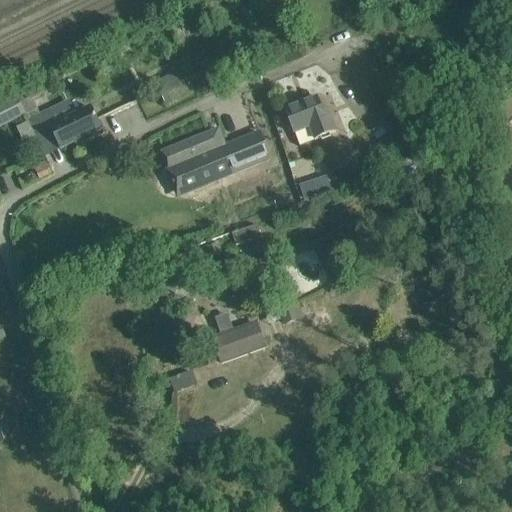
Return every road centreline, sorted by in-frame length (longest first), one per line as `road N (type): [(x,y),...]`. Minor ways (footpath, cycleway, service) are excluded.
road 1 (unclassified): [(0,214),(215,101),(366,40)]
road 2 (unclassified): [(84,511),(0,228)]
